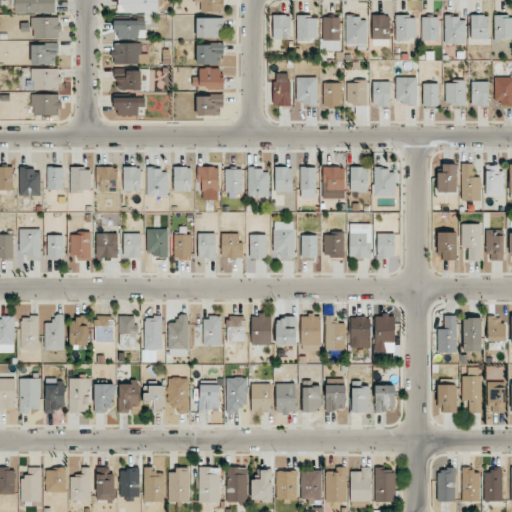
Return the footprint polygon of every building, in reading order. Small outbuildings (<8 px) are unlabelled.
[(14,0),(15,13),(55,12),(54,0),(14,0)] [(157,0),(117,0),(117,13),(157,13),(157,0)] [(222,0),(194,0),(194,2),(200,2),(200,12),(223,11),(222,0)] [(470,39),(487,39),(488,15),(471,14),(470,39)] [(272,15),(273,39),(290,39),(290,15),(272,15)] [(389,39),(390,15),(372,15),(371,39),(389,39)] [(396,40),(415,40),(415,15),(395,15),(396,40)] [(511,15),(494,15),(494,39),(511,39),(511,15)] [(316,16),(297,16),(297,41),(317,40),(316,16)] [(444,43),(465,44),(465,17),(445,16),(444,43)] [(34,38),(59,38),(60,17),(30,17),(29,29),(34,29),(34,38)] [(322,51),(340,50),(340,17),(321,17),(322,51)] [(346,46),(357,46),(357,49),(366,49),(366,17),(346,17),(346,46)] [(438,17),(421,17),(422,45),(439,45),(438,17)] [(196,18),(196,38),(222,38),(222,18),(196,18)] [(144,30),(145,20),(115,20),(115,39),(138,39),(138,30),(144,30)] [(141,43),(113,43),(113,63),(141,63),(141,43)] [(56,64),(57,44),(31,44),(31,64),(56,64)] [(222,64),(222,44),(197,44),(196,64),(222,64)] [(220,68),(199,68),(199,77),(192,77),(193,89),(224,88),(224,76),(220,76),(220,68)] [(32,89),(59,90),(60,69),(32,69),(32,89)] [(140,71),(116,72),(116,90),(141,90),(140,71)] [(318,77),(297,77),(296,104),(317,104),(318,77)] [(417,77),(396,77),(395,103),(416,104),(417,77)] [(511,77),(494,77),(494,104),(511,104),(511,77)] [(290,81),(272,82),(273,106),(290,105),(290,81)] [(347,81),(347,105),(366,105),(367,81),(347,81)] [(372,106),(390,106),(390,81),(372,81),(372,106)] [(466,82),(446,81),(445,104),(465,106),(466,82)] [(488,106),(489,82),(472,81),(471,105),(488,106)] [(340,83),(323,83),(323,107),(340,108),(340,83)] [(438,83),(422,83),(423,106),(439,106),(438,83)] [(60,94),(32,94),(32,115),(60,115),(60,94)] [(222,116),(222,95),(196,95),(196,115),(222,116)] [(116,97),(115,115),(138,115),(138,107),(145,107),(145,98),(116,97)] [(437,192),(456,192),(456,164),(443,164),(443,172),(437,172),(437,192)] [(461,201),(480,201),(480,177),(474,177),(474,164),(461,164),(461,201)] [(502,165),(485,166),(486,196),(503,196),(502,165)] [(116,191),(117,167),(96,166),(96,191),(116,191)] [(0,190),(13,190),(12,167),(0,167),(0,190)] [(64,167),(47,167),(47,189),(63,190),(64,167)] [(90,167),(71,167),(70,191),(90,192),(90,167)] [(124,192),(141,191),(140,167),(123,167),(124,192)] [(191,191),(191,167),(174,167),(174,191),(191,191)] [(202,192),(219,191),(218,167),(197,167),(197,182),(202,182),(202,192)] [(275,167),(275,192),(292,192),(292,167),(275,167)] [(300,189),(316,190),(316,167),(300,167),(300,189)] [(327,191),(345,191),(344,167),(322,167),(322,182),(327,182),(327,191)] [(368,191),(367,167),(350,167),(350,192),(368,191)] [(20,196),(40,195),(39,168),(19,168),(20,196)] [(146,195),(167,196),(168,169),(147,168),(146,195)] [(242,193),(243,169),(225,169),(224,192),(242,193)] [(269,196),(268,169),(247,169),(248,196),(269,196)] [(294,222),(273,222),(273,256),(294,256),(294,222)] [(349,258),(371,258),(371,224),(349,224),(349,258)] [(481,224),(461,224),(461,247),(468,248),(467,261),(480,261),(481,224)] [(167,256),(168,229),(147,228),(146,256),(167,256)] [(41,229),(20,229),(19,253),(26,253),(26,260),(40,260),(41,229)] [(503,260),(502,229),(486,229),(487,260),(503,260)] [(456,232),(437,232),(437,254),(443,254),(443,260),(456,260),(456,232)] [(91,233),(71,233),(70,258),(90,259),(91,233)] [(96,258),(117,257),(117,243),(114,243),(113,233),(95,234),(96,258)] [(140,234),(123,233),(123,257),(140,258),(140,234)] [(215,233),(198,234),(198,258),(215,257),(215,233)] [(241,258),(241,234),(221,233),(221,258),(241,258)] [(343,257),(344,233),(324,233),(323,256),(343,257)] [(377,258),(395,257),(394,233),(377,234),(377,258)] [(13,235),(0,234),(0,258),(12,258),(13,235)] [(191,235),(174,234),(173,259),(190,259),(191,235)] [(266,235),(250,234),(249,258),(266,258),(266,235)] [(63,235),(47,235),(47,258),(63,258),(63,235)] [(317,235),(301,235),(301,258),(317,258),(317,235)] [(64,350),(64,314),(53,314),(53,322),(45,322),(44,350),(64,350)] [(95,342),(112,342),(113,316),(96,315),(95,342)] [(251,315),(251,344),(271,345),(271,315),(251,315)] [(300,345),(321,345),(321,316),(301,315),(300,345)] [(438,353),(457,352),(456,315),(443,315),(444,328),(437,328),(438,353)] [(20,349),(38,349),(38,317),(21,316),(20,349)] [(136,347),(136,316),(119,316),(119,346),(136,347)] [(161,350),(162,317),(144,316),(144,349),(161,350)] [(244,342),(245,316),(227,316),(227,342),(244,342)] [(487,316),(487,342),(506,341),(505,323),(499,323),(499,316),(487,316)] [(14,317),(0,317),(0,352),(14,353),(14,317)] [(88,346),(88,318),(70,317),(69,345),(88,346)] [(188,317),(169,317),(168,356),(188,357),(188,317)] [(221,345),(221,317),(202,317),(203,346),(221,345)] [(275,344),(296,345),(296,318),(276,317),(275,344)] [(325,350),(345,350),(345,317),(325,317),(325,350)] [(350,348),(371,348),(370,317),(350,317),(350,348)] [(481,351),(481,318),(463,318),(463,351),(481,351)] [(462,400),(469,400),(469,413),(481,413),(480,375),(461,376),(462,400)] [(226,378),(226,413),(238,413),(238,407),(247,406),(247,377),(226,378)] [(0,411),(15,411),(15,378),(0,378),(0,411)] [(39,378),(19,379),(20,413),(31,413),(31,409),(40,409),(39,378)] [(69,412),(89,412),(89,378),(69,378),(69,412)] [(188,378),(167,378),(168,406),(177,406),(177,413),(189,413),(188,378)] [(370,386),(360,386),(361,382),(352,381),(351,412),(369,412),(370,386)] [(488,412),(505,412),(505,381),(488,381),(488,412)] [(119,382),(119,412),(138,412),(139,382),(119,382)] [(45,411),(65,411),(64,383),(44,383),(45,411)] [(219,408),(219,383),(199,383),(198,413),(209,413),(209,407),(219,408)] [(251,414),(272,413),(271,383),(251,383),(251,414)] [(295,383),(275,384),(276,413),(296,413),(295,383)] [(113,384),(94,384),(94,411),(113,411),(113,384)] [(457,412),(456,384),(437,385),(437,405),(443,405),(443,413),(457,412)] [(325,385),(325,410),(345,410),(345,385),(325,385)] [(394,385),(374,385),(375,411),(395,411),(394,385)] [(146,401),(153,401),(152,411),(163,412),(164,386),(146,386),(146,401)] [(321,387),(302,386),(302,411),(321,411),(321,387)] [(113,499),(113,466),(96,467),(97,499),(113,499)] [(0,493),(14,494),(15,468),(0,467),(0,493)] [(20,501),(41,501),(42,467),(27,467),(26,478),(21,478),(20,501)] [(70,501),(91,501),(90,467),(80,467),(80,477),(70,477),(70,501)] [(164,473),(155,473),(155,467),(144,467),(144,502),(163,502),(164,473)] [(220,467),(199,467),(198,502),(220,502),(220,467)] [(226,503),(247,503),(248,467),(227,467),(226,503)] [(346,502),(347,467),(337,467),(337,472),(326,471),(325,501),(346,502)] [(371,467),(362,467),(362,471),(350,471),(349,501),(370,501),(371,467)] [(437,468),(437,501),(455,501),(454,467),(437,468)] [(45,469),(46,492),(66,492),(65,469),(45,469)] [(119,469),(120,499),(139,498),(139,469),(119,469)] [(374,502),(394,502),(395,469),(375,469),(374,502)] [(169,502),(190,502),(190,470),(168,470),(169,502)] [(272,501),(272,470),(260,470),(260,479),(251,479),(251,501),(272,501)] [(300,501),(321,502),(321,470),(301,470),(300,501)] [(479,470),(461,471),(462,502),(480,501),(479,470)] [(502,501),(502,470),(484,470),(484,501),(502,501)] [(276,471),(276,500),(297,499),(296,471),(276,471)]
